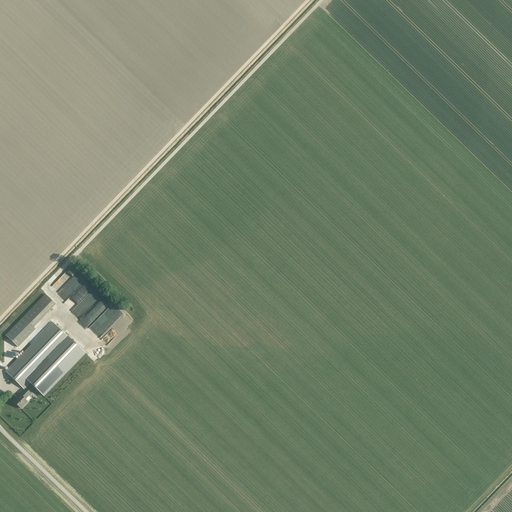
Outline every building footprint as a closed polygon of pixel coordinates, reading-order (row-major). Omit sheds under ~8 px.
[(77,272),(56,296),(62,302),(83,278),(77,272)] [(76,299),(90,286),(86,282),(72,294),(76,299)] [(35,329),(33,327),(55,304),(45,295),(6,335),(18,347),(35,329)] [(101,295),(83,315),(91,322),(87,326),(94,333),(117,308),(110,302),(109,303),(101,295)] [(24,389),(25,388),(29,384),(43,397),(85,354),(53,323),(6,372),(24,389)] [(25,388),(24,389),(25,390),(18,397),(19,398),(18,399),(17,399),(14,402),(21,409),(27,402),(25,400),(31,394),(25,388)]
